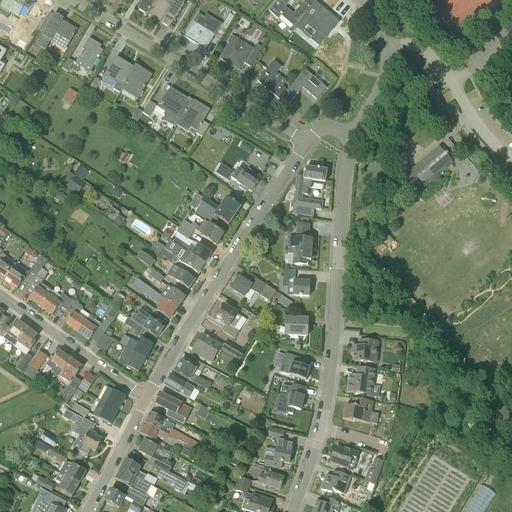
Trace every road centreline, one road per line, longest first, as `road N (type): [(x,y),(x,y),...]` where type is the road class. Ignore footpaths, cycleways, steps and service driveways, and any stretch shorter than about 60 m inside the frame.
road 1 (residential): [(291,511),(325,410),(341,189),(353,135)]
road 2 (residential): [(145,396),(305,140)]
road 3 (residential): [(305,140),(75,0)]
road 4 (unclassified): [(511,157),(481,130),(424,49),(381,45)]
road 5 (residential): [(0,295),(145,396)]
road 6 (residential): [(84,511),(145,396)]
